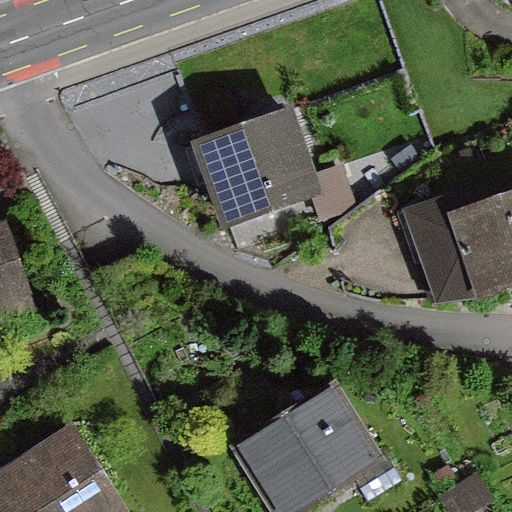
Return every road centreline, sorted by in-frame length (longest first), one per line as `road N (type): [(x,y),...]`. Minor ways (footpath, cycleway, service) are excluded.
road 1 (residential): [(2,47),(44,142),(150,230),(224,271),(305,302),(420,330),(511,336)]
road 2 (primary): [(133,0),(2,47)]
